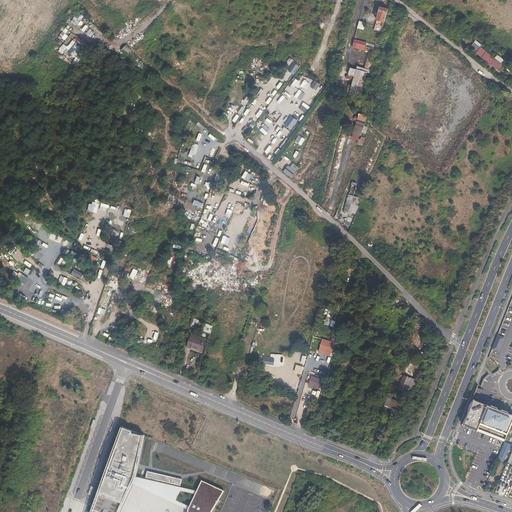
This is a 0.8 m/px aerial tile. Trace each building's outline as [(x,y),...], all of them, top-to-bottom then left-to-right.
[(375,21),(383,23),(387,10),(379,8),(375,21)] [(80,12),(71,23),(76,26),(84,16),(80,12)] [(357,30),(364,32),(367,23),(360,21),(357,30)] [(91,29),(86,33),(90,37),(95,33),(91,29)] [(63,33),(60,36),(65,41),(68,38),(63,33)] [(77,61),(87,44),(76,37),(73,41),(76,44),(73,50),(71,49),(68,54),(76,59),(75,60),(77,61)] [(63,44),(59,51),(67,55),(74,41),(72,40),(68,47),(63,44)] [(354,40),(353,48),(366,51),(368,42),(354,40)] [(477,40),(471,46),(477,51),(482,45),(477,40)] [(126,45),(121,50),(127,55),(131,50),(126,45)] [(487,64),(490,60),(478,51),(475,55),(487,64)] [(496,64),(490,60),(487,64),(492,69),(496,64)] [(367,74),(355,71),(348,97),(360,100),(367,74)] [(288,87),(296,92),(302,83),(294,78),(288,87)] [(318,91),(320,83),(313,81),(311,88),(318,91)] [(314,93),(308,101),(314,106),(320,97),(314,93)] [(238,112),(243,107),(239,103),(234,108),(238,112)] [(269,105),(266,111),(271,114),(274,108),(269,105)] [(247,121),(251,118),(246,113),(243,115),(247,121)] [(291,130),(298,121),(291,116),(284,125),(291,130)] [(363,130),(366,117),(359,116),(357,123),(358,123),(357,129),(363,130)] [(260,121),(257,124),(262,128),(260,130),(266,135),(271,129),(260,121)] [(246,127),(243,132),(248,135),(251,129),(246,127)] [(301,133),(297,139),(303,143),(307,137),(301,133)] [(360,151),(365,138),(361,136),(356,150),(360,151)] [(193,143),(189,157),(195,158),(199,145),(193,143)] [(216,157),(219,150),(212,148),(210,155),(216,157)] [(286,155),(281,161),(286,166),(291,160),(286,155)] [(289,165),(284,172),(292,178),(297,171),(289,165)] [(192,183),(191,186),(196,188),(200,177),(198,177),(195,184),(192,183)] [(353,196),(349,195),(345,209),(343,209),(343,212),(348,213),(353,196)] [(238,202),(236,209),(243,211),(245,205),(238,202)] [(106,212),(106,217),(119,218),(119,210),(112,209),(112,212),(106,212)] [(224,218),(218,231),(223,233),(229,220),(224,218)] [(90,233),(93,225),(86,223),(83,230),(90,233)] [(118,229),(111,227),(109,233),(111,233),(108,242),(117,244),(119,236),(118,236),(120,229),(118,229)] [(239,243),(243,236),(236,232),(232,240),(239,243)] [(56,236),(53,242),(61,245),(64,239),(56,236)] [(30,242),(35,246),(39,241),(34,237),(30,242)] [(224,254),(223,253),(221,258),(228,260),(232,244),(227,243),(224,254)] [(87,261),(97,264),(99,258),(89,255),(87,261)] [(22,256),(20,261),(31,268),(34,263),(22,256)] [(74,269),(71,274),(81,279),(84,274),(74,269)] [(14,271),(12,276),(26,284),(29,278),(19,273),(18,274),(14,271)] [(107,287),(117,290),(119,283),(109,280),(107,287)] [(340,286),(333,284),(330,297),(336,299),(340,286)] [(334,327),(336,320),(327,317),(324,324),(334,327)] [(495,351),(494,357),(498,358),(504,336),(497,334),(493,350),(495,351)] [(206,340),(193,336),(189,348),(202,352),(206,340)] [(335,342),(323,339),(319,350),(331,353),(335,342)] [(259,362),(274,365),(275,358),(260,356),(259,362)] [(302,374),(304,366),(297,364),(295,372),(302,374)] [(413,370),(401,366),(398,376),(402,377),(399,385),(407,388),(413,370)] [(309,385),(321,389),(324,378),(312,375),(309,385)] [(397,392),(391,389),(385,406),(399,411),(403,398),(396,395),(397,392)] [(505,440),(511,424),(511,414),(472,400),(463,424),(505,440)] [(122,428),(91,511),(117,511),(131,484),(123,480),(125,475),(134,477),(142,436),(122,428)] [(511,445),(511,443),(509,443),(505,441),(503,447),(498,459),(503,462),(509,448),(511,449),(511,445)] [(146,472),(145,479),(180,486),(181,480),(146,472)] [(125,475),(123,480),(187,510),(189,507),(175,501),(180,491),(194,495),(196,491),(134,477),(125,475)] [(211,511),(223,491),(201,481),(196,491),(194,495),(189,507),(187,510),(187,511),(211,511)]
